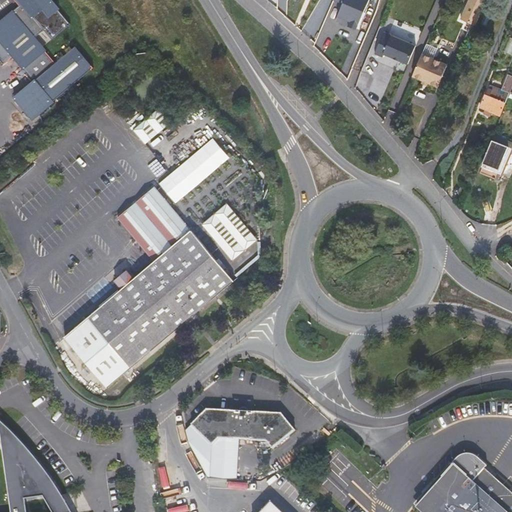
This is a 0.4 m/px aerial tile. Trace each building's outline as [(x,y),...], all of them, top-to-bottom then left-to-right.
[(78,80),(93,67),(75,45),(55,62),(41,47),(34,38),(43,29),(52,39),(70,23),(49,0),(18,0),(20,2),(18,5),(19,5),(6,17),(13,25),(7,30),(0,21),(0,60),(3,64),(12,55),(34,80),(14,98),(32,119),(78,80)] [(357,28),(369,0),(339,0),(345,2),(339,15),(352,20),(350,25),(357,28)] [(469,0),(459,25),(473,31),(486,0),(469,0)] [(6,17),(0,21),(7,30),(13,25),(6,17)] [(408,64),(416,45),(385,32),(377,50),(408,64)] [(483,38),(472,33),(468,43),(479,48),(483,38)] [(436,50),(426,46),(413,76),(423,81),(427,82),(428,82),(438,87),(447,65),(433,59),(436,50)] [(486,94),(485,94),(479,108),(498,116),(511,83),(511,72),(509,71),(501,89),(490,85),(486,94)] [(145,143),(170,125),(159,109),(134,127),(145,143)] [(509,147),(511,148),(511,147),(511,142),(493,134),(491,140),(492,141),(483,163),(499,170),(509,147)] [(499,170),(483,163),(481,167),(500,175),(511,148),(509,147),(499,170)] [(150,259),(188,227),(155,187),(115,218),(150,259)] [(227,203),(202,224),(233,260),(258,239),(227,203)] [(234,262),(233,260),(202,224),(200,223),(191,230),(224,270),(234,262)] [(191,230),(188,227),(150,259),(132,274),(125,266),(112,277),(119,285),(62,333),(108,387),(234,281),(224,270),(191,230)] [(186,431),(190,443),(209,477),(239,481),(241,439),(251,439),(251,441),(266,441),(273,449),(296,430),(282,413),(251,411),(251,413),(247,412),(247,410),(247,409),(247,408),(245,407),(244,407),(242,407),(241,407),(239,409),(238,412),(234,412),(234,410),(206,409),(200,416),(186,431)] [(72,511),(66,501),(64,497),(56,484),(46,470),(34,456),(18,438),(8,428),(0,419),(0,435),(9,504),(10,509),(10,511),(72,511)] [(414,504),(417,507),(453,466),(458,460),(461,458),(464,457),(468,456),(473,458),(485,468),(489,464),(479,455),(476,453),(472,452),(469,452),(463,453),(459,454),(456,457),(453,460),(414,504)] [(511,511),(511,490),(485,468),(473,458),(468,456),(464,457),(461,458),(458,460),(453,466),(417,507),(422,511),(511,511)] [(282,511),(271,501),(260,511),(282,511)]
